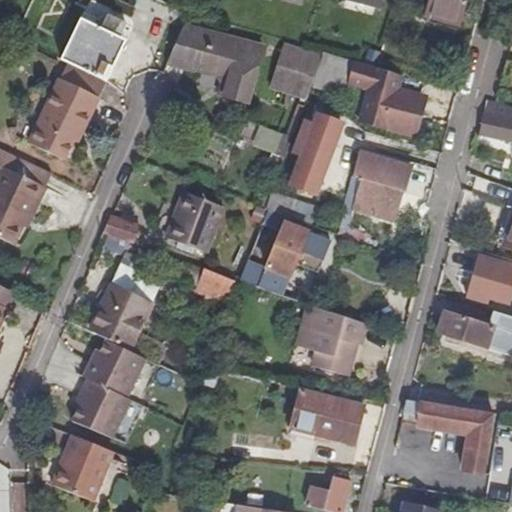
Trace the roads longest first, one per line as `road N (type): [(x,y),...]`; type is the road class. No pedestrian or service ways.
road 1 (residential): [(474,94),(369,511)]
road 2 (residential): [(3,448),(150,93)]
